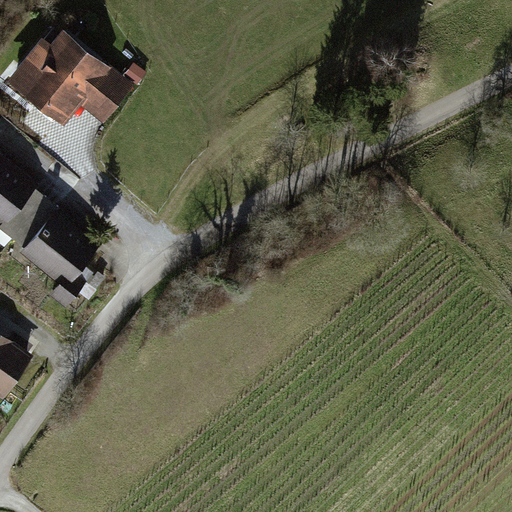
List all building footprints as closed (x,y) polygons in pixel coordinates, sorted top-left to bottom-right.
[(55,35),(19,76),(72,122),(87,105),(109,124),(142,86),(78,29),(65,44),(55,35)] [(366,85),(346,94),(355,113),(375,103),(366,85)] [(50,188),(8,149),(0,157),(0,214),(14,227),(50,188)] [(110,247),(64,211),(31,253),(71,284),(61,296),(79,309),(95,288),(85,280),(110,247)] [(47,358),(0,323),(0,402),(9,409),(47,358)]
